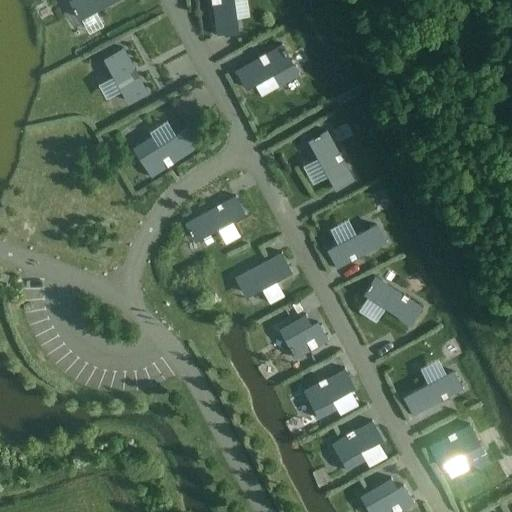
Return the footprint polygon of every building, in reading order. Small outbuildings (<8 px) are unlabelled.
[(70,0),(68,1),(68,2),(70,1),(74,8),(72,9),(76,15),(77,14),(79,18),(80,17),(96,9),(96,10),(114,0),(70,0)] [(211,0),(212,3),(210,3),(211,5),(212,5),(216,35),(217,35),(217,33),(237,31),(235,17),(232,0),(211,0)] [(258,57),(234,70),(235,71),(236,70),(246,88),(254,84),(273,73),(279,84),(278,84),(278,85),(299,74),(298,73),(297,74),(286,55),(287,55),(283,48),(282,49),(281,45),(282,45),(281,43),(265,53),(264,52),(263,53),(263,54),(260,56),(259,55),(257,56),(258,57)] [(109,57),(104,60),(127,101),(129,100),(145,91),(146,94),(147,93),(123,47),(122,48),(122,49),(123,50),(116,54),(115,53),(109,57)] [(151,135),(131,147),(132,148),(133,147),(151,175),(150,176),(150,177),(166,166),(167,167),(168,166),(167,165),(171,163),(172,164),(173,163),(173,162),(199,145),(198,144),(197,145),(186,128),(175,135),(157,147),(150,137),(151,136),(151,135)] [(313,139),(308,141),(317,157),(327,175),(335,189),(352,180),(352,181),(353,180),(342,159),(343,159),(342,158),(341,158),(339,154),(340,154),(339,152),(338,153),(326,130),(325,130),(326,132),(320,135),(319,134),(313,138),(313,139)] [(235,196),(184,223),(184,224),(186,223),(189,230),(188,230),(191,236),(192,236),(193,236),(195,239),(212,230),(212,231),(244,213),(243,214),(235,197),(234,197),(235,196)] [(337,244),(327,249),(336,267),(335,267),(336,268),(350,261),(352,261),(351,260),(355,258),(356,259),(357,258),(357,257),(386,242),(386,241),(384,241),(375,224),(355,234),(337,244)] [(281,252),(234,277),(234,278),(236,277),(244,293),(259,285),(261,287),(290,272),(280,253),(281,253),(281,252)] [(367,290),(364,294),(367,296),(384,307),(410,324),(421,307),(421,308),(422,307),(409,298),(409,297),(408,297),(407,297),(403,295),(404,294),(403,293),(402,294),(374,276),(373,277),(375,278),(371,284),(370,283),(366,289),(367,290)] [(305,314),(278,329),(279,330),(289,347),(288,347),(292,354),(293,353),(294,357),(294,358),(310,350),(312,350),(311,348),(316,346),(317,347),(318,346),(318,345),(328,339),(327,338),(326,339),(317,322),(310,325),(305,315),(306,315),(305,314)] [(317,382),(302,390),(303,391),(304,390),(318,416),(317,417),(317,418),(336,408),(336,407),(334,408),(330,400),(349,389),(353,388),(343,369),(344,369),(344,368),(325,378),(325,377),(323,378),(324,379),(319,381),(318,380),(317,381),(317,382)] [(427,383),(404,396),(413,413),(411,414),(412,415),(442,400),(443,399),(447,396),(447,397),(449,397),(448,396),(463,388),(462,388),(461,388),(452,370),(445,374),(427,383)] [(345,435),(331,443),(331,444),(332,444),(347,469),(346,470),(346,471),(365,460),(364,460),(363,460),(359,452),(378,442),(381,440),(370,422),(372,421),(371,420),(353,431),(353,430),(351,431),(352,432),(347,435),(346,433),(345,434),(345,435)] [(446,436),(428,445),(428,446),(430,446),(439,464),(442,462),(462,452),(466,460),(465,461),(465,462),(484,452),(484,451),(482,452),(468,425),(470,425),(469,424),(455,431),(454,431),(452,431),(453,432),(448,435),(447,434),(446,435),(446,436)] [(390,477),(359,495),(359,497),(360,496),(369,511),(396,511),(400,510),(401,511),(402,510),(402,509),(413,502),(413,501),(412,502),(402,485),(396,488),(390,479),(391,478),(390,477)]
